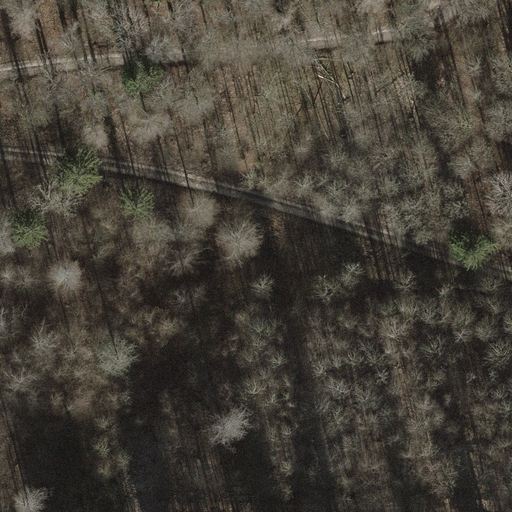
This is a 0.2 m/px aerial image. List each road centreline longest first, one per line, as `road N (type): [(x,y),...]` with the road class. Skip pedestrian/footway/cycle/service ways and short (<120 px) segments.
road 1 (track): [(0,155),(213,189),(511,267)]
road 2 (track): [(449,0),(433,11),(271,39),(0,66)]
